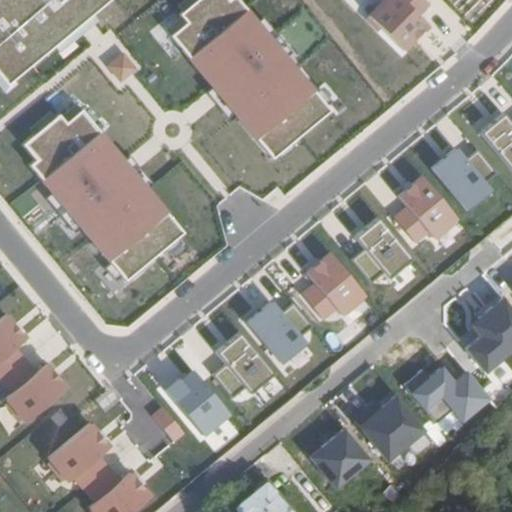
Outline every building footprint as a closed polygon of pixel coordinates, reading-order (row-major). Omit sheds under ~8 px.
[(0,0),(0,75),(6,82),(103,0),(0,0)] [(327,113),(236,0),(225,0),(224,1),(223,0),(195,0),(180,12),(188,22),(172,36),(271,158),(327,113)] [(421,15),(430,6),(424,0),(378,0),(366,12),(405,51),(431,25),(421,15)] [(145,15),(108,44),(117,56),(154,27),(145,15)] [(185,234),(101,134),(79,108),(63,121),(56,113),(19,143),(33,159),(22,168),(122,287),(185,234)] [(511,124),(510,126),(503,117),(483,133),(511,169),(511,124)] [(467,163),(455,148),(429,168),(464,212),(491,190),(483,181),(491,174),(476,155),(467,163)] [(453,218),(419,177),(396,196),(405,207),(394,216),(416,243),(426,235),(429,239),(436,239),(452,227),(453,218)] [(410,260),(377,220),(355,238),(365,251),(353,261),(368,280),(380,270),(387,278),(410,260)] [(363,292),(329,250),(302,272),(311,283),(300,293),(322,322),(334,310),(341,318),(364,302),(363,292)] [(258,293),(281,274),(270,260),(246,279),(258,293)] [(282,315),(272,303),(248,322),(281,364),(305,345),(297,336),(308,327),(292,307),(282,315)] [(25,338),(5,314),(0,318),(0,386),(6,394),(1,399),(20,422),(63,387),(45,365),(35,373),(14,348),(25,338)] [(154,355),(167,370),(192,348),(179,333),(154,355)] [(270,374),(240,336),(217,355),(225,365),(214,374),(231,394),(242,385),(247,392),(270,374)] [(229,414),(189,367),(163,389),(204,436),(229,414)] [(109,447),(88,422),(43,459),(59,478),(73,482),(90,502),(84,507),(87,511),(132,511),(153,495),(133,471),(120,481),(99,455),(109,447)] [(452,455),(444,463),(452,471),(460,462),(452,455)] [(452,511),(472,493),(458,480),(439,500),(452,511)] [(265,481),(231,508),(233,511),(289,511),(276,495),(265,481)]
